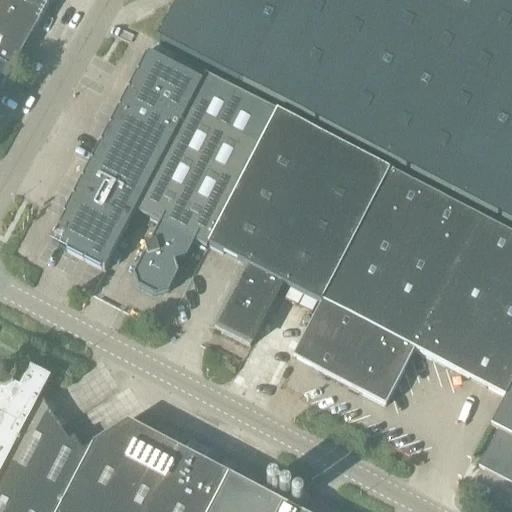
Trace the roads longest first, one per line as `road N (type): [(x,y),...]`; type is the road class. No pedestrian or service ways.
road 1 (unclassified): [(407,511),(0,286)]
road 2 (unclassified): [(0,175),(104,0)]
